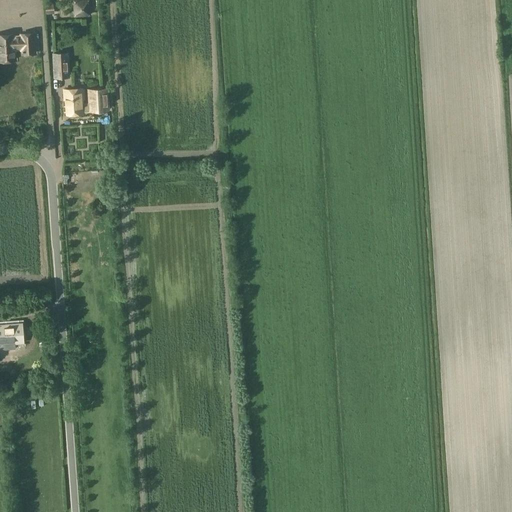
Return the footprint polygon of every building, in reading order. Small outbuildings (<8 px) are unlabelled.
[(87,0),(75,1),(76,14),(88,13),(87,0)] [(35,53),(33,33),(0,35),(0,60),(15,59),(15,50),(22,49),(22,53),(35,53)] [(54,78),(68,77),(67,54),(53,54),(54,78)] [(101,89),(88,90),(89,102),(89,112),(103,112),(103,111),(109,111),(107,89),(101,89)] [(66,104),(63,104),(64,114),(85,112),(89,112),(89,102),(85,102),(84,91),(65,93),(66,104)] [(0,344),(23,343),(22,323),(0,324),(0,344)]
